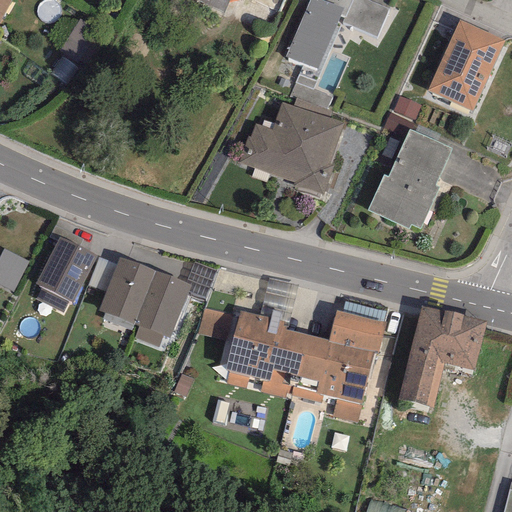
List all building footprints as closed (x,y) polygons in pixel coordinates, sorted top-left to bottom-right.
[(0,0),(0,20),(11,0),(0,0)] [(193,0),(223,13),(228,0),(238,0),(246,3),(247,0),(193,0)] [(308,0),(285,57),(302,64),(294,83),(313,91),(341,24),(337,22),(340,15),(344,17),(351,0),(308,0)] [(388,10),(364,0),(351,0),(344,17),(341,23),(376,37),(388,10)] [(103,35),(80,20),(58,53),(81,68),(103,35)] [(504,41),(458,20),(426,90),(473,111),(504,41)] [(331,97),(313,91),(294,83),(288,97),(326,110),(331,97)] [(420,107),(399,98),(393,111),(414,120),(420,107)] [(342,123),(279,103),(271,130),(254,124),(250,138),(246,137),(237,164),(293,182),(292,186),(322,195),(332,165),(329,164),(342,123)] [(416,125),(389,113),(381,130),(403,140),(408,130),(413,132),(416,125)] [(413,132),(408,130),(403,140),(387,177),(383,175),(366,210),(408,229),(410,226),(419,230),(438,188),(434,186),(451,150),(413,132)] [(58,237),(34,284),(40,288),(35,299),(62,313),(67,301),(71,303),(96,256),(58,237)] [(28,261),(2,249),(0,253),(0,287),(12,293),(28,261)] [(154,271),(119,257),(116,266),(105,293),(98,311),(133,324),(154,271)] [(116,266),(97,258),(87,285),(105,293),(116,266)] [(216,270),(193,262),(185,283),(190,285),(187,293),(205,300),(216,270)] [(185,283),(154,271),(133,324),(138,326),(162,335),(170,338),(187,293),(190,285),(185,283)] [(296,285),(267,279),(259,316),(283,321),(281,329),(286,330),(296,285)] [(344,301),(341,313),(381,323),(384,312),(344,301)] [(485,322),(419,307),(397,400),(432,408),(443,363),(474,371),(485,322)] [(229,315),(203,309),(198,334),(224,339),(229,315)] [(292,386),(304,335),(286,330),(281,329),(283,321),(259,316),(239,311),(224,371),(227,371),(224,384),(245,389),(248,377),(263,381),(260,392),(284,398),(288,385),(292,386)] [(341,313),(334,311),(327,341),(304,335),(292,386),(289,395),(319,403),(321,395),(336,399),(332,416),(356,422),(373,353),(378,354),(385,324),(381,323),(341,313)] [(158,348),(162,335),(138,326),(133,338),(158,348)] [(511,511),(511,482),(502,511),(511,511)]
